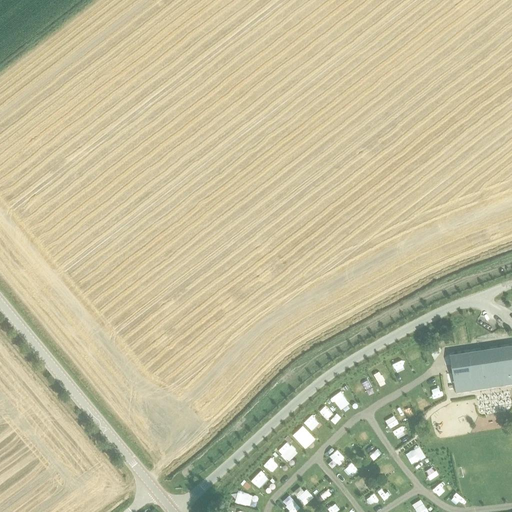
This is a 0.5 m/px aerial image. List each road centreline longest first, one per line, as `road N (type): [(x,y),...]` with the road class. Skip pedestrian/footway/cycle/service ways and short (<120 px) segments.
road 1 (unclassified): [(172,510),(316,384),(478,295)]
road 2 (tertiary): [(153,489),(0,304)]
